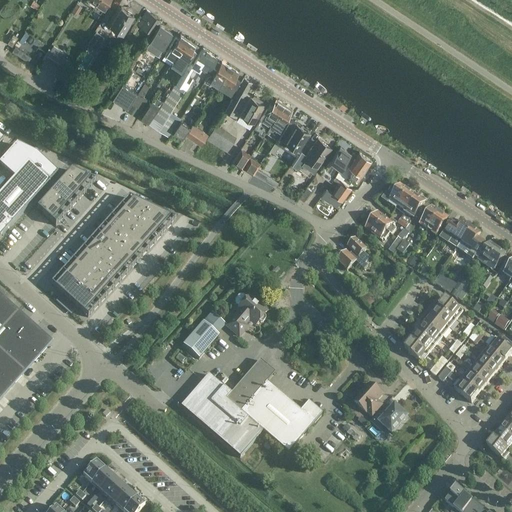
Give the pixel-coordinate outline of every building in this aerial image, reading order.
[(97,0),(95,4),(92,7),(99,12),(101,8),(103,9),(108,0),(97,0)] [(123,31),(134,14),(120,5),(115,11),(117,12),(110,23),(123,31)] [(152,32),(160,19),(147,10),(142,17),(140,15),(130,30),(135,33),(140,25),(152,32)] [(160,24),(149,40),(147,43),(159,51),(161,48),(172,32),(160,24)] [(96,50),(105,37),(96,31),(88,44),(96,50)] [(129,48),(136,37),(130,33),(123,44),(129,48)] [(13,47),(19,38),(14,34),(8,43),(13,47)] [(173,44),(171,48),(180,53),(189,40),(180,34),(176,40),(175,39),(172,43),(173,44)] [(195,44),(189,40),(180,53),(184,57),(179,65),(186,69),(191,61),(189,60),(191,56),(189,54),(195,44)] [(12,51),(29,60),(32,55),(15,45),(12,51)] [(193,63),(191,61),(186,69),(163,104),(158,100),(152,109),(157,112),(149,123),(158,129),(194,76),(190,73),(195,65),(200,69),(203,64),(206,66),(204,68),(206,69),(205,71),(209,74),(211,70),(209,68),(217,57),(203,47),(193,63)] [(65,74),(72,64),(51,49),(44,60),(65,74)] [(215,84),(218,86),(230,67),(222,61),(217,69),(215,67),(212,72),(219,77),(215,84)] [(239,72),(230,67),(218,86),(221,88),(225,81),(233,85),(224,99),(228,101),(241,81),(235,77),(239,72)] [(241,81),(228,101),(224,108),(251,124),(264,103),(261,102),(259,97),(255,95),(252,96),(246,93),(252,82),(244,77),(241,81)] [(138,93),(122,82),(112,98),(128,108),(138,93)] [(147,100),(138,94),(132,104),(128,109),(136,114),(140,109),(140,110),(147,100)] [(267,109),(254,128),(259,131),(258,133),(263,136),(266,132),(284,104),(276,99),(269,110),(267,109)] [(286,124),(288,121),(285,119),(292,109),(284,104),(266,132),(276,139),(286,124)] [(180,119),(177,117),(172,113),(161,130),(166,133),(165,134),(168,136),(180,119)] [(172,131),(182,138),(190,126),(180,120),(172,131)] [(296,123),(292,128),(286,124),(276,139),(275,141),(296,154),(310,132),(296,123)] [(208,134),(192,124),(185,135),(201,145),(208,134)] [(207,140),(208,140),(227,152),(237,137),(216,124),(213,128),(213,129),(207,140)] [(292,163),(298,168),(310,177),(317,166),(331,147),(318,138),(306,154),(301,150),(292,163)] [(344,163),(351,154),(340,146),(327,165),(321,174),(331,181),(340,169),(344,163)] [(67,164),(70,157),(42,147),(39,154),(67,164)] [(251,155),(241,149),(233,163),(242,169),(251,155)] [(371,160),(359,152),(357,155),(353,152),(351,154),(344,163),(349,166),(353,169),(348,177),(356,182),(371,160)] [(249,157),(242,168),(253,175),(260,164),(249,157)] [(0,233),(2,236),(50,183),(28,164),(14,179),(17,182),(0,200),(0,233)] [(72,171),(65,178),(84,195),(94,184),(95,182),(72,171)] [(65,178),(58,186),(77,202),(84,195),(65,178)] [(342,200),(351,188),(341,181),(332,193),(342,200)] [(58,186),(51,193),(70,210),(77,202),(58,186)] [(389,203),(390,203),(388,206),(396,211),(408,192),(400,186),(389,203)] [(408,192),(396,211),(404,216),(417,198),(408,192)] [(51,193),(44,201),(63,218),(70,210),(51,193)] [(62,273),(51,285),(88,318),(99,306),(109,294),(120,283),(127,275),(133,267),(140,259),(147,252),(158,240),(175,221),(129,198),(128,200),(121,207),(111,219),(104,226),(97,234),(90,242),(83,250),(72,261),(62,273)] [(417,198),(404,216),(402,220),(401,220),(398,225),(406,231),(410,226),(408,224),(412,218),(414,220),(425,203),(417,198)] [(44,201),(37,209),(56,226),(63,218),(44,201)] [(426,225),(430,228),(440,213),(432,208),(427,215),(425,213),(423,217),(425,218),(420,225),(424,228),(426,225)] [(378,213),(372,221),(390,235),(395,228),(394,227),(395,226),(378,213)] [(448,219),(440,213),(430,228),(434,231),(432,234),(436,237),(448,219)] [(390,235),(372,221),(366,229),(383,241),(384,240),(385,241),(390,235)] [(453,239),(461,244),(472,228),(464,222),(461,227),(452,221),(439,240),(448,246),(453,239)] [(17,227),(1,247),(8,247),(8,257),(13,261),(15,261),(22,266),(22,271),(30,272),(36,265),(38,265),(47,253),(47,244),(53,244),(58,238),(64,238),(64,233),(68,228),(17,227)] [(481,233),(472,228),(461,244),(469,249),(467,253),(475,258),(485,243),(478,238),(481,233)] [(415,249),(404,242),(405,241),(399,238),(391,250),(396,253),(398,251),(408,259),(415,249)] [(366,264),(369,261),(367,259),(368,258),(364,254),(367,251),(356,240),(348,248),(354,254),(351,256),(347,252),(337,262),(347,272),(357,263),(365,271),(368,267),(366,264)] [(487,265),(498,249),(490,243),(487,247),(484,246),(475,258),(473,261),(470,265),(476,269),(481,261),(487,265)] [(498,249),(487,265),(494,271),(506,255),(498,249)] [(511,261),(508,259),(500,271),(505,274),(504,275),(506,277),(507,275),(511,277),(511,261)] [(442,275),(437,284),(452,292),(457,283),(442,275)] [(487,291),(494,280),(488,276),(481,287),(487,291)] [(461,295),(466,288),(459,283),(454,291),(456,292),(455,294),(459,296),(460,294),(461,295)] [(378,299),(364,284),(356,291),(370,306),(378,299)] [(475,306),(479,301),(468,293),(464,299),(475,306)] [(255,303),(248,297),(247,299),(244,296),(241,295),(239,296),(236,300),(235,302),(236,305),(239,308),(238,309),(241,312),(228,327),(239,336),(246,328),(244,326),(251,318),(258,322),(256,325),(259,321),(261,323),(263,322),(265,320),(265,317),(264,316),(267,313),(258,306),(259,304),(256,302),(255,303)] [(463,313),(446,298),(439,307),(456,321),(463,313)] [(381,315),(388,307),(380,301),(374,309),(381,315)] [(0,400),(49,346),(0,302),(0,400)] [(456,321),(439,307),(432,315),(449,330),(456,321)] [(495,322),(500,315),(493,311),(489,317),(495,322)] [(449,330),(432,315),(425,324),(443,338),(449,330)] [(506,329),(510,323),(501,316),(496,323),(506,329)] [(203,323),(183,346),(199,360),(219,337),(203,323)] [(443,338),(425,324),(418,332),(436,346),(443,338)] [(467,330),(471,333),(475,328),(471,325),(467,330)] [(473,335),(477,338),(481,333),(477,330),(473,335)] [(436,346),(418,332),(412,341),(429,355),(436,346)] [(511,353),(511,352),(495,339),(488,347),(506,362),(511,353)] [(429,355),(412,341),(405,349),(422,363),(429,355)] [(453,347),(457,350),(462,345),(458,342),(453,347)] [(460,352),(464,355),(468,350),(464,347),(460,352)] [(506,362),(488,347),(482,356),(499,370),(506,362)] [(499,370),(482,356),(475,364),(492,378),(499,370)] [(439,363),(444,367),(448,362),(442,358),(439,363)] [(301,412),(267,383),(275,374),(260,361),(231,395),(209,376),(181,408),(240,459),(263,432),(289,454),(322,415),(309,403),(301,412)] [(431,373),(436,377),(444,367),(439,363),(431,373)] [(446,369),(451,373),(455,368),(450,364),(446,369)] [(492,378),(475,364),(468,373),(485,387),(492,378)] [(438,379),(443,383),(451,373),(446,369),(438,379)] [(485,387),(468,373),(461,381),(479,395),(485,387)] [(479,395),(461,381),(454,390),(472,404),(479,395)] [(370,385),(354,403),(367,414),(367,413),(373,418),(383,406),(377,402),(383,396),(370,385)] [(392,435),(407,418),(395,407),(385,419),(380,415),(373,423),(377,428),(381,424),(392,435)] [(511,425),(507,422),(500,430),(511,439),(511,425)] [(349,424),(344,428),(356,442),(361,438),(349,424)] [(511,451),(511,439),(500,430),(493,438),(511,453),(511,451)] [(511,453),(493,438),(487,447),(504,461),(511,453)] [(95,462),(82,477),(91,484),(103,470),(95,462)] [(511,473),(508,468),(491,482),(498,491),(503,487),(509,494),(508,494),(511,499),(511,487),(511,489),(506,482),(511,477),(511,473)] [(103,470),(91,484),(99,491),(112,477),(103,470)] [(112,477),(99,491),(107,499),(120,484),(112,477)] [(120,484),(107,499),(115,506),(128,492),(120,484)] [(451,494),(448,492),(442,499),(454,509),(465,495),(457,488),(451,494)] [(128,492),(115,506),(121,511),(124,511),(136,499),(128,492)] [(465,511),(474,502),(465,495),(454,509),(451,511),(465,511)] [(136,499),(124,511),(139,511),(144,506),(136,499)] [(474,502),(465,511),(479,511),(482,509),(474,502)]
